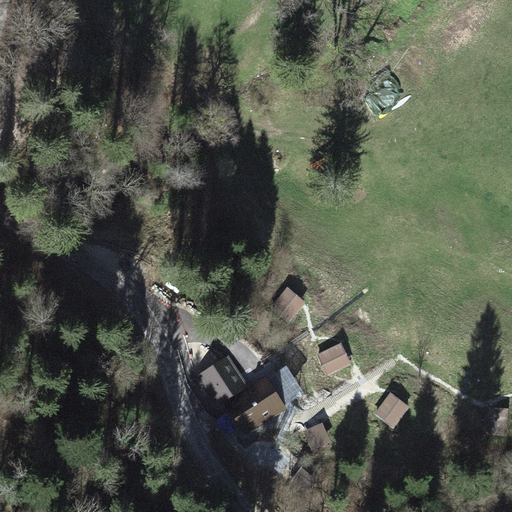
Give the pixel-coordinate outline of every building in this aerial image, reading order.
[(375,85),(367,108),(386,115),(394,91),(375,85)] [(283,287),(268,306),(288,322),(303,302),(283,287)] [(325,376),(348,365),(337,343),(314,354),(325,376)] [(243,380),(219,351),(191,373),(243,436),(281,404),(254,371),(243,380)] [(408,406),(386,392),(372,414),(394,428),(408,406)] [(506,403),(476,403),(477,426),(507,426),(506,403)]
